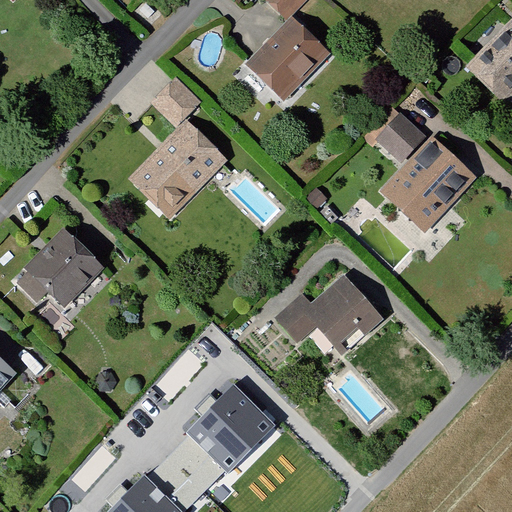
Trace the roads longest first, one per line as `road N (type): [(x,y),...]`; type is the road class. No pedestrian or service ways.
road 1 (residential): [(199,0),(0,212)]
road 2 (residential): [(511,339),(352,511)]
road 3 (unknown): [(364,499),(236,371)]
